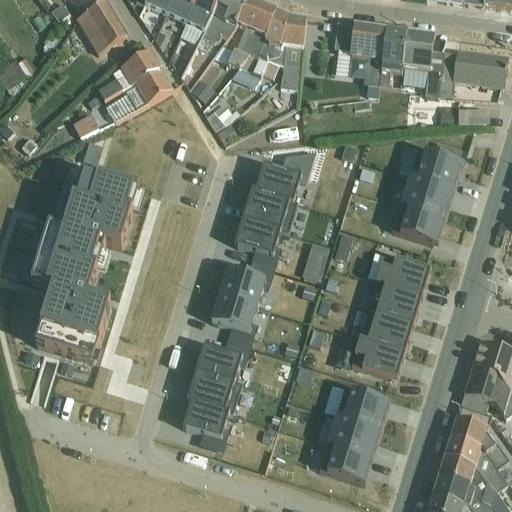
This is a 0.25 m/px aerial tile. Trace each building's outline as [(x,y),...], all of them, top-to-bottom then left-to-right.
[(147,10),(151,0),(138,0),(136,6),(145,9),(140,20),(141,23),(147,10)] [(151,0),(147,10),(167,18),(176,0),(151,0)] [(176,0),(167,18),(169,19),(187,27),(198,0),(176,0)] [(198,0),(187,27),(205,36),(222,0),(198,0)] [(240,0),(222,0),(205,36),(197,53),(208,58),(213,47),(214,47),(220,45),(222,42),(227,45),(234,31),(236,32),(237,30),(250,4),(240,0)] [(464,0),(464,8),(483,10),(484,0),(464,0)] [(511,0),(484,0),(483,10),(511,14),(511,0)] [(250,4),(237,30),(245,33),(236,55),(234,54),(234,56),(228,68),(239,73),(248,63),(249,61),(258,64),(277,16),(250,4)] [(63,6),(51,14),(58,25),(70,16),(63,6)] [(84,19),(78,23),(99,59),(128,41),(106,6),(84,19)] [(248,63),(239,73),(231,82),(232,83),(254,92),(262,82),(263,79),(268,65),(280,71),(285,72),(292,22),(277,16),(258,64),(249,61),(248,63)] [(292,22),(285,72),(284,79),(281,92),(299,95),(307,24),(292,22)] [(47,45),(43,51),(50,57),(63,39),(67,35),(58,28),(44,42),(47,45)] [(381,81),(387,34),(338,28),(335,53),(347,54),(345,78),(350,79),(350,81),(365,83),(365,89),(369,89),(368,101),(379,102),(381,81)] [(387,34),(381,81),(402,83),(404,69),(408,37),(387,34)] [(404,69),(402,83),(401,88),(427,91),(426,100),(439,101),(444,56),(432,54),(434,40),(408,37),(404,69)] [(228,68),(234,56),(223,51),(215,63),(228,68)] [(444,56),(439,101),(452,102),(455,86),(504,92),(506,77),(508,77),(508,72),(507,72),(508,62),(458,55),(458,58),(444,56)] [(118,86),(99,96),(105,106),(123,95),(161,74),(151,57),(114,78),(118,86)] [(7,68),(0,72),(0,80),(12,97),(20,89),(28,80),(29,82),(36,71),(28,58),(21,62),(20,63),(17,65),(15,62),(7,68)] [(268,65),(263,79),(275,84),(280,71),(268,65)] [(127,100),(100,116),(104,123),(111,118),(116,126),(173,95),(163,78),(126,98),(127,100)] [(201,85),(191,97),(207,108),(216,96),(201,85)] [(224,109),(215,116),(223,128),(233,120),(224,109)] [(443,109),(442,130),(456,130),(457,118),(458,118),(458,110),(443,109)] [(74,129),(82,145),(101,134),(92,119),(74,129)] [(232,128),(218,136),(225,147),(238,140),(232,128)] [(406,194),(452,208),(456,195),(465,169),(423,155),(419,154),(406,194)] [(264,170),(256,195),(295,207),(301,181),(264,170)] [(139,196),(82,179),(65,235),(49,230),(31,288),(53,294),(36,350),(93,368),(111,309),(90,303),(106,249),(122,254),(139,196)] [(452,208),(406,194),(402,206),(401,209),(393,234),(400,236),(438,249),(447,223),(452,208)] [(252,195),(243,224),(281,235),(290,207),(252,195)] [(338,198),(331,220),(341,224),(342,222),(348,202),(338,198)] [(243,224),(235,251),(274,262),(281,235),(243,224)] [(342,236),(336,259),(347,262),(354,239),(342,236)] [(310,286),(321,252),(304,247),(293,281),(310,286)] [(360,281),(371,283),(375,258),(364,257),(360,281)] [(378,286),(423,300),(427,287),(421,285),(426,271),(386,259),(378,286)] [(421,285),(427,287),(431,273),(426,271),(421,285)] [(228,274),(220,300),(258,312),(266,285),(228,274)] [(330,275),(328,297),(350,300),(352,277),(330,275)] [(369,313),(415,327),(423,300),(378,286),(369,313)] [(258,312),(220,300),(212,327),(250,339),(258,312)] [(360,343),(406,357),(415,327),(369,313),(360,343)] [(406,357),(360,343),(352,370),(392,382),(396,368),(402,370),(406,357)] [(499,380),(511,398),(511,354),(508,354),(481,345),(473,372),(499,380)] [(197,377),(239,390),(247,363),(205,350),(197,377)] [(302,386),(305,371),(291,369),(288,384),(302,386)] [(480,416),(486,418),(489,407),(496,409),(504,424),(506,422),(511,418),(511,398),(499,380),(473,372),(468,386),(463,404),(461,410),(480,416)] [(191,408),(230,418),(239,390),(197,377),(188,406),(191,408)] [(333,432),(379,445),(382,433),(390,406),(344,393),(337,416),(333,432)] [(230,418),(191,408),(184,433),(222,445),(230,418)] [(483,451),(498,473),(510,464),(497,447),(495,448),(487,437),(492,420),(486,418),(480,416),(461,410),(451,441),(483,451)] [(379,445),(333,432),(328,448),(321,474),(326,476),(367,487),(374,462),(379,445)] [(477,471),(497,497),(509,488),(498,473),(483,451),(451,441),(445,461),(477,471)] [(492,509),(493,511),(508,511),(500,502),(497,497),(477,471),(445,461),(439,480),(471,488),(481,506),(492,509)] [(468,511),(493,511),(492,509),(481,506),(471,488),(439,480),(434,498),(466,508),(468,511)] [(468,511),(466,508),(434,498),(429,511),(468,511)]
